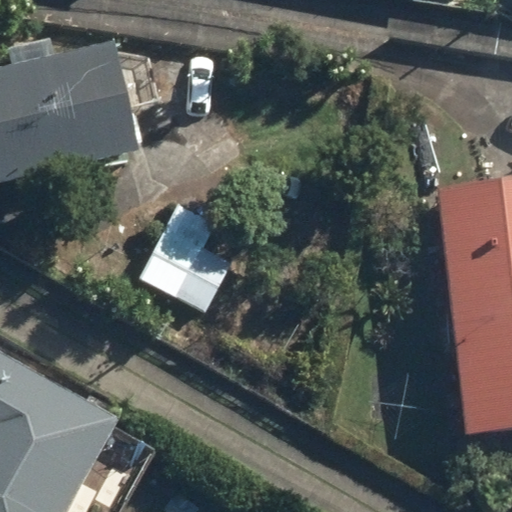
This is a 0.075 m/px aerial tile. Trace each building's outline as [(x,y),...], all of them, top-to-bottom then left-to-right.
[(42,69),(38,48),(0,55),(0,193),(118,170),(109,128),(163,118),(149,47),(42,69)] [(306,170),(242,158),(233,211),(297,222),(306,170)] [(511,198),(411,211),(444,458),(511,448),(511,198)] [(163,209),(125,287),(199,324),(226,268),(196,253),(207,231),(163,209)] [(0,511),(117,511),(145,466),(0,376),(0,511)]
